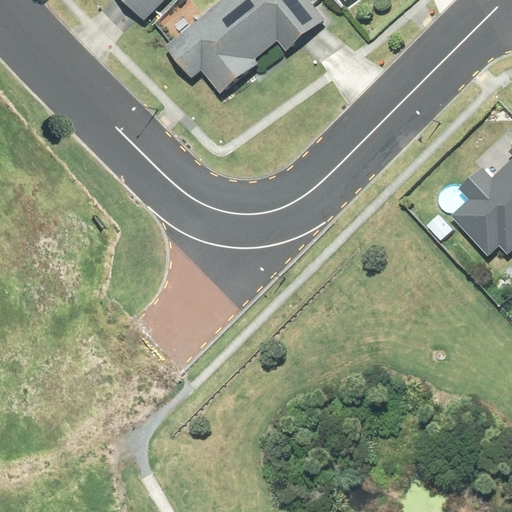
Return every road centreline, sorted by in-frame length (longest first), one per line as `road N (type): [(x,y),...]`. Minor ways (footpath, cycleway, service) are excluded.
road 1 (residential): [(249,214),(207,207),(177,187),(0,1)]
road 2 (residential): [(295,203),(502,0)]
road 3 (residential): [(162,329),(295,203)]
